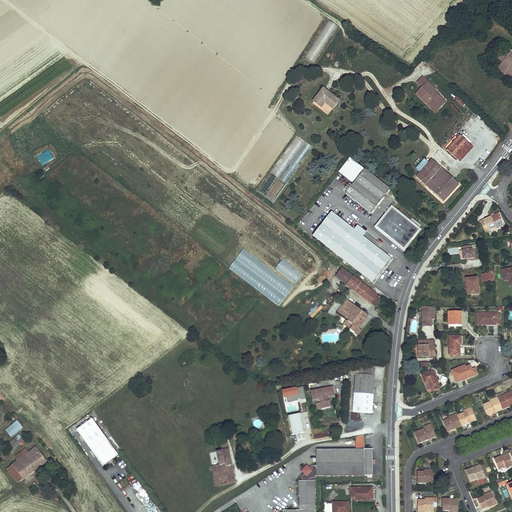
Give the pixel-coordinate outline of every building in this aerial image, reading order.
[(305,58),(314,63),(336,25),(327,20),(305,58)] [(498,57),(501,60),(503,62),(497,70),(511,82),(511,50),(507,46),(498,57)] [(430,84),(425,79),(420,85),(425,90),(430,84)] [(438,92),(430,84),(425,90),(426,91),(423,95),(426,98),(425,100),(430,105),(431,104),(435,108),(434,109),(439,114),(445,108),(440,103),(443,100),(436,94),(438,92)] [(315,101),(322,107),(325,102),(333,108),(339,100),(324,89),(315,101)] [(423,95),(421,93),(418,96),(432,111),(434,109),(435,108),(431,104),(430,105),(425,100),(426,98),(423,95)] [(457,96),(454,99),(464,109),(467,106),(457,96)] [(469,116),(473,112),(467,107),(464,111),(469,116)] [(295,172),(312,147),(295,136),(283,155),(291,160),(287,167),(295,172)] [(460,136),(454,143),(447,150),(460,162),(474,148),(460,136)] [(352,181),(364,167),(351,157),(340,171),(352,181)] [(417,177),(430,189),(444,202),(459,184),(433,160),(417,177)] [(387,193),(390,189),(365,170),(346,193),(371,213),(387,193)] [(405,252),(422,229),(391,206),(374,229),(405,252)] [(314,236),(317,238),(335,215),(332,213),(314,236)] [(500,214),(481,222),(486,233),(490,231),(491,230),(496,228),(497,229),(505,226),(500,214)] [(335,215),(317,238),(373,282),(391,259),(363,237),(354,230),(335,215)] [(297,227),(302,231),(307,225),(302,221),(297,227)] [(367,232),(358,225),(354,230),(363,237),(367,232)] [(477,260),(475,249),(472,249),(472,246),(462,247),(463,251),(463,255),(461,255),(462,260),(466,259),(472,258),(473,260),(477,260)] [(511,267),(503,270),(504,278),(511,277),(511,279),(511,267)] [(343,269),(337,277),(376,306),(382,298),(343,269)] [(489,274),(482,274),(483,283),(490,282),(489,274)] [(478,278),(468,279),(469,295),(480,293),(478,278)] [(347,320),(354,325),(351,329),(358,335),(362,330),(359,328),(368,315),(347,299),(337,312),(347,320)] [(312,319),(323,308),(318,303),(307,314),(312,319)] [(423,307),(423,319),(432,319),(436,319),(436,307),(423,307)] [(461,312),(450,312),(450,325),(462,325),(461,312)] [(498,313),(479,313),(479,324),(498,324),(498,313)] [(351,329),(354,325),(347,320),(344,324),(351,329)] [(461,337),(450,337),(451,355),(460,354),(460,345),(461,345),(461,337)] [(432,344),(432,341),(419,341),(419,346),(419,357),(435,356),(435,344),(432,344)] [(359,374),(356,374),(353,412),(372,413),(376,364),(358,368),(359,374)] [(463,366),(452,371),(457,382),(478,374),(475,369),(472,370),(470,365),(466,367),(465,366),(463,367),(463,366)] [(433,370),(422,375),(426,383),(428,382),(432,391),(440,387),(433,370)] [(334,396),(332,386),(310,391),(312,401),(319,399),(320,403),(322,409),(330,408),(328,397),(334,396)] [(282,390),(282,399),(287,399),(288,401),(305,400),(303,388),(282,390)] [(503,393),(497,395),(497,397),(502,410),(511,405),(511,391),(504,394),(503,393)] [(490,402),(484,404),(488,415),(502,410),(497,397),(490,400),(490,402)] [(464,413),(458,415),(462,426),(476,420),(472,408),(463,411),(464,413)] [(288,417),(292,435),(304,433),(300,414),(288,417)] [(450,419),(443,421),(448,432),(462,426),(458,415),(457,414),(449,417),(450,419)] [(93,419),(81,427),(107,462),(118,455),(93,419)] [(23,428),(20,424),(17,421),(6,430),(11,437),(23,428)] [(424,429),(414,433),(419,443),(436,436),(431,424),(423,427),(424,429)] [(238,436),(245,434),(253,433),(252,431),(256,430),(255,425),(249,426),(249,427),(232,431),(234,438),(238,438),(238,436)] [(81,427),(77,430),(103,466),(107,462),(81,427)] [(7,444),(9,448),(22,438),(19,434),(14,438),(15,438),(11,441),(7,444)] [(300,510),(284,510),(284,511),(316,511),(315,476),(373,475),(373,448),(365,448),(365,443),(364,435),(357,437),(357,443),(357,449),(317,449),(317,465),(311,465),(309,467),(307,465),(302,470),(305,473),(302,475),(303,480),(300,481),(300,510)] [(22,438),(9,448),(11,451),(21,444),(22,445),(26,443),(22,438)] [(218,444),(218,445),(218,446),(216,446),(219,465),(212,466),(216,485),(235,482),(227,438),(220,439),(220,443),(218,444)] [(29,452),(28,451),(26,449),(16,457),(18,460),(7,468),(18,483),(48,462),(37,447),(29,452)] [(511,462),(509,454),(494,459),(499,470),(506,468),(506,469),(511,467),(511,462)] [(481,465),(466,471),(471,482),(477,479),(478,481),(486,477),(481,465)] [(425,472),(418,472),(418,484),(433,484),(433,470),(425,470),(425,472)] [(373,487),(351,488),(351,496),(356,500),(373,500),(373,487)] [(484,496),(478,499),(482,510),(497,504),(492,491),(484,494),(484,496)] [(434,511),(433,499),(426,499),(426,501),(418,501),(418,511),(425,511),(434,511)] [(458,511),(458,499),(443,499),(443,511),(450,511),(458,511)] [(349,511),(349,502),(333,502),(333,511),(349,511)]
